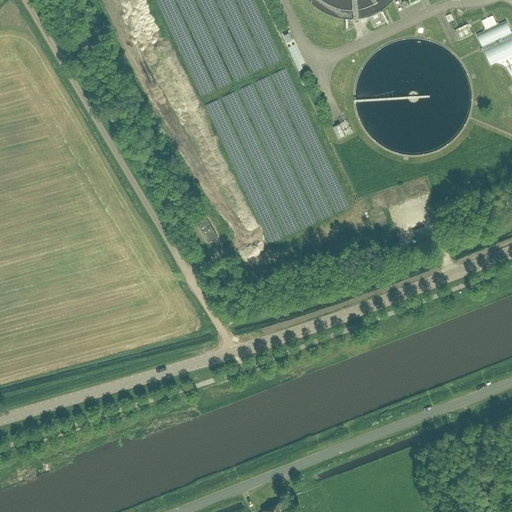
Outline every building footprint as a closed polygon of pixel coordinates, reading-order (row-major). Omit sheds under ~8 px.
[(371,15),(369,16),(373,26),(385,21),(381,10),(378,12),(376,13),(374,14),(371,15)] [(446,16),(448,22),(454,20),(451,13),(446,16)] [(482,47),(511,32),(506,20),(497,24),(486,29),(476,34),(482,47)] [(463,41),(475,37),(472,25),(459,29),(463,41)] [(491,65),(511,55),(511,36),(484,50),(491,65)] [(347,120),(344,121),(332,127),(338,139),(353,132),(347,120)] [(197,223),(208,241),(218,236),(206,217),(197,223)] [(288,511),(283,501),(263,511),(288,511)]
